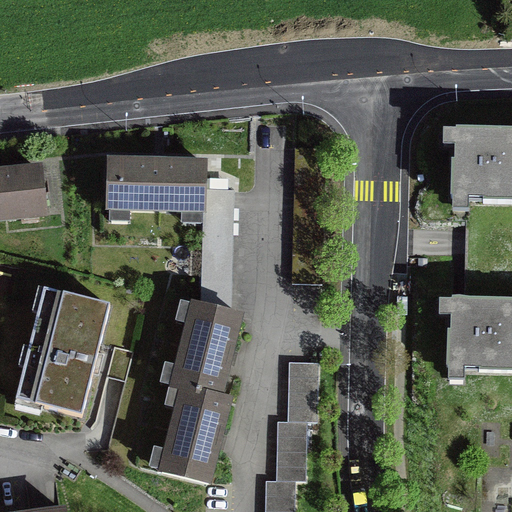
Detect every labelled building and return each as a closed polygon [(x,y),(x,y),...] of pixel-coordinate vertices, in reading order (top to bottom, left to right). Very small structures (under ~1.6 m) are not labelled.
[(456,133),(443,133),(443,150),(455,150),(455,164),(451,164),(450,201),(452,201),(452,214),(469,214),(469,204),(483,204),(483,206),(511,205),(511,132),(456,132),(456,133)] [(294,151),(291,286),(321,287),(324,152),(294,151)] [(207,217),(207,191),(208,163),(158,162),(106,160),(105,215),(109,215),(109,225),(131,226),(131,216),(181,217),(181,227),(184,227),(183,230),(200,230),(200,228),(202,228),(202,217),(207,217)] [(0,171),(0,225),(22,224),(23,228),(39,226),(39,222),(48,221),(43,167),(0,171)] [(202,217),(202,228),(199,306),(231,314),(234,191),(207,191),(207,217),(202,217)] [(42,411),(81,421),(93,376),(97,377),(103,355),(99,354),(110,309),(37,290),(31,313),(39,315),(30,350),(24,349),(18,370),(24,371),(15,409),(41,415),(42,411)] [(511,301),(452,301),(452,302),(439,302),(439,303),(435,303),(435,316),(439,317),(439,319),(451,319),(451,333),(447,333),(446,371),(448,371),(448,383),(450,383),(449,386),(463,387),(463,383),(465,383),(465,372),(479,372),(479,374),(511,374),(511,301)] [(164,366),(159,387),(169,389),(164,410),(173,413),(163,453),(154,450),(148,472),(158,474),(158,476),(211,490),(221,452),(224,452),(226,445),(228,438),(225,437),(234,401),(224,399),(232,368),(234,368),(237,360),(238,353),(235,352),(244,317),(231,314),(199,306),(190,303),(190,306),(180,304),(175,325),(184,328),(174,368),(164,366)] [(308,424),(318,424),(320,364),(288,363),(287,423),(278,423),(276,482),(266,482),(265,511),(297,511),(298,484),(307,484),(308,424)]
